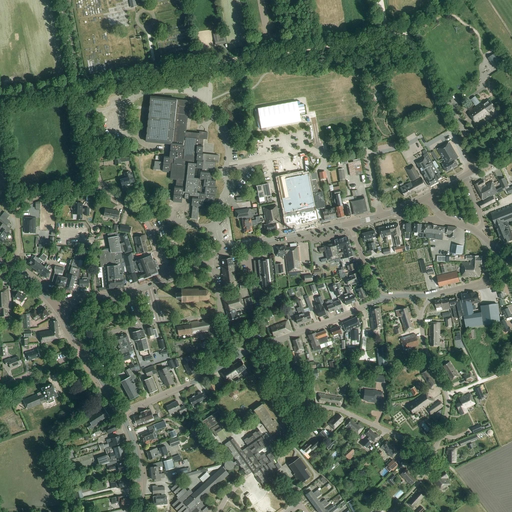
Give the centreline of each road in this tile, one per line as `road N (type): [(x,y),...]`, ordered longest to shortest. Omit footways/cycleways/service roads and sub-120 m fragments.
road 1 (residential): [(250,160),(363,147),(380,216)]
road 2 (track): [(208,63),(388,32)]
road 3 (residential): [(78,345),(139,325),(220,313)]
road 4 (residential): [(101,185),(25,201),(10,263)]
road 5 (residential): [(433,451),(447,403),(420,318)]
road 6 (residential): [(253,348),(380,299)]
road 7 (residential): [(78,85),(208,63)]
road 8 (residential): [(121,413),(238,356)]
road 9 (residential): [(433,451),(343,411),(312,406)]
road 10 (secondary): [(223,250),(350,223)]
road 11 (residential): [(208,92),(143,93),(115,109),(83,112)]
